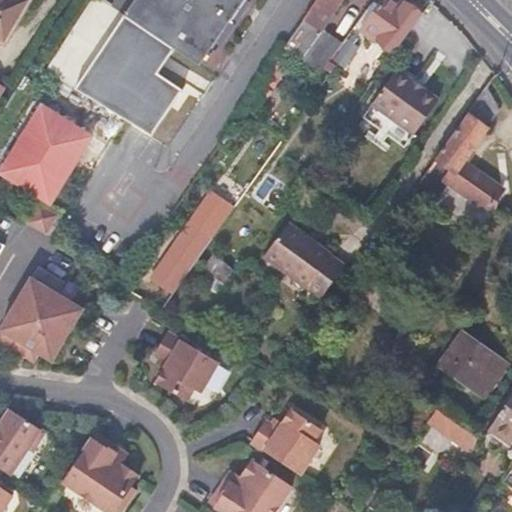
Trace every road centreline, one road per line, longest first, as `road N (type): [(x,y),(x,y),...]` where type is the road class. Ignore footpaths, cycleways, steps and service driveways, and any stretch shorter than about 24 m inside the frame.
road 1 (residential): [(293,0),(172,183),(146,199),(126,199)]
road 2 (residential): [(152,511),(170,470),(161,434),(122,404),(88,395)]
